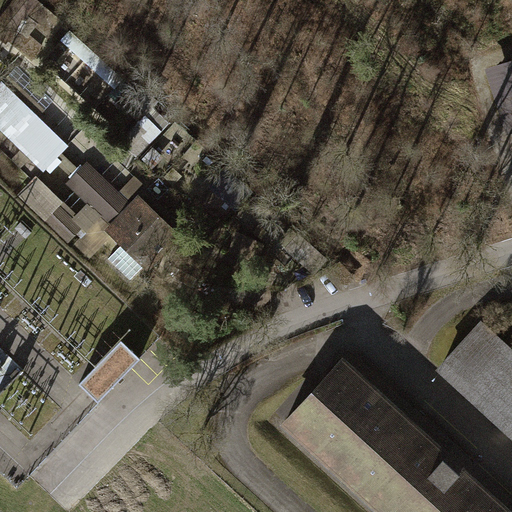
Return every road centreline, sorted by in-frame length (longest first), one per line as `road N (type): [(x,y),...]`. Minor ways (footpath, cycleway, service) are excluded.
road 1 (track): [(348,0),(420,75),(488,258)]
road 2 (track): [(429,0),(470,65),(511,172)]
